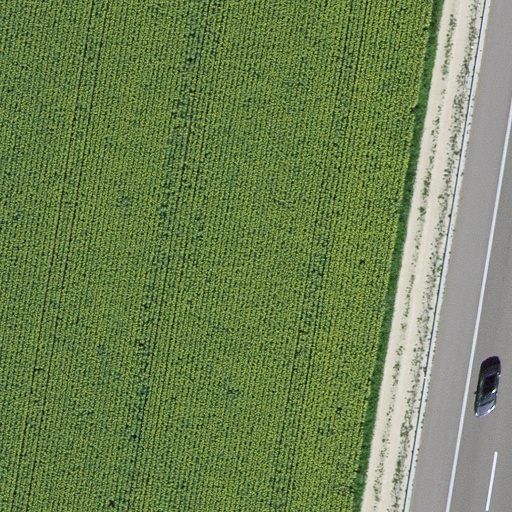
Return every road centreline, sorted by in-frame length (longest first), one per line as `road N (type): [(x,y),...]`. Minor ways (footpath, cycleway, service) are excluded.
road 1 (track): [(456,0),(374,511)]
road 2 (motorway): [(511,356),(487,511)]
